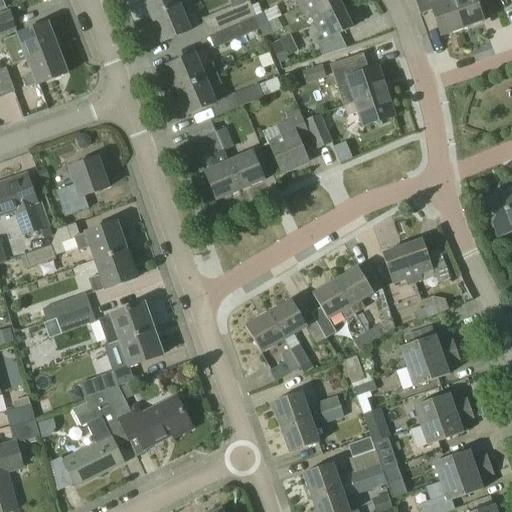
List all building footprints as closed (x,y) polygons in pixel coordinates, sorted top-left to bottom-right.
[(141,0),(149,18),(179,5),(176,0),(141,0)] [(298,8),(314,0),(296,0),(295,1),(298,8)] [(336,0),(314,0),(298,8),(302,15),(307,12),(313,23),(341,9),(336,0)] [(460,31),(449,0),(412,0),(418,16),(431,11),(439,38),(460,31)] [(449,0),(460,31),(481,24),(473,0),(449,0)] [(208,36),(240,23),(255,17),(249,2),(234,9),(233,7),(202,19),(208,36)] [(179,5),(149,18),(160,44),(189,31),(201,26),(196,14),(184,19),(179,5)] [(341,9),(313,23),(318,34),(313,37),(322,57),(347,49),(339,34),(350,28),(341,9)] [(0,34),(17,28),(10,11),(0,14),(0,34)] [(255,17),(259,27),(268,23),(264,14),(255,17)] [(259,27),(255,17),(240,23),(208,36),(213,49),(260,30),(259,27)] [(272,34),(268,23),(259,27),(260,30),(263,38),(272,34)] [(26,61),(56,50),(46,24),(17,36),(18,37),(9,40),(7,41),(11,50),(21,46),(26,61)] [(283,49),(275,53),(279,63),(287,60),(286,57),(283,49)] [(65,75),(56,50),(26,61),(31,74),(21,78),(25,88),(35,84),(36,86),(65,75)] [(176,92),(217,74),(213,64),(200,69),(194,55),(166,67),(176,92)] [(333,77),(329,64),(302,72),(307,85),(333,77)] [(15,93),(6,69),(0,70),(0,97),(0,98),(15,93)] [(339,97),(343,107),(384,93),(376,69),(345,79),(350,93),(339,97)] [(222,85),(217,74),(176,92),(187,117),(215,105),(208,90),(222,85)] [(263,98),(257,85),(232,95),(238,109),(263,98)] [(392,117),(384,93),(343,107),(346,116),(357,113),(362,127),(392,117)] [(308,134),(302,122),(298,112),(286,117),(288,123),(264,134),(281,174),(307,163),(297,139),(308,134)] [(319,115),(302,122),(308,134),(315,151),(331,143),(319,115)] [(228,162),(224,151),(223,151),(215,133),(216,133),(211,121),(187,131),(192,143),(206,137),(218,166),(203,173),(215,202),(240,192),(227,163),(228,162)] [(223,151),(224,151),(233,147),(225,128),(216,133),(215,133),(223,151)] [(252,153),(228,162),(227,163),(240,192),(264,182),(252,153)] [(106,189),(96,159),(67,169),(73,185),(55,192),(64,217),(86,209),(82,197),(106,189)] [(36,203),(25,175),(0,184),(0,216),(14,211),(23,235),(42,228),(33,204),(36,203)] [(511,190),(483,203),(496,235),(511,227),(511,190)] [(93,261),(124,251),(114,222),(83,232),(84,233),(79,234),(76,224),(57,230),(51,246),(20,257),(25,270),(56,260),(55,257),(76,249),(76,250),(87,247),(93,261)] [(401,250),(414,285),(421,282),(419,276),(432,272),(437,285),(450,280),(441,256),(427,260),(421,242),(401,250)] [(407,288),(414,285),(401,250),(382,257),(392,286),(404,282),(407,288)] [(133,279),(124,251),(93,261),(97,275),(86,279),(91,293),(103,289),(133,279)] [(334,282),(354,315),(364,309),(360,302),(373,295),(357,268),(334,282)] [(346,319),(354,315),(334,282),(311,295),(327,321),(342,312),(346,319)] [(42,310),(47,324),(90,308),(84,294),(42,310)] [(288,351),(299,370),(300,369),(303,374),(312,369),(293,335),(305,328),(306,328),(304,325),(290,301),(267,314),(283,341),(284,340),(290,350),(288,351)] [(448,311),(445,302),(413,313),(416,322),(448,311)] [(109,316),(109,317),(99,321),(108,347),(118,343),(118,341),(151,330),(142,304),(109,316)] [(90,308),(47,324),(53,338),(95,322),(90,308)] [(352,336),(370,326),(362,313),(345,323),(352,336)] [(259,354),(283,341),(267,314),(244,328),(259,354)] [(326,341),(325,340),(314,319),(304,325),(306,328),(305,328),(316,347),(326,341)] [(395,329),(392,319),(353,340),(358,350),(395,329)] [(0,346),(14,342),(10,328),(0,330),(0,346)] [(160,357),(151,330),(118,341),(118,343),(127,368),(160,357)] [(406,369),(456,352),(453,342),(438,347),(435,337),(399,350),(406,369)] [(299,370),(288,351),(280,356),(284,363),(269,372),(276,383),(299,370)] [(459,361),(456,352),(406,369),(413,389),(448,376),(445,366),(459,361)] [(365,381),(357,358),(343,363),(352,386),(365,381)] [(113,373),(97,379),(79,385),(84,399),(103,393),(118,387),(113,373)] [(376,390),(373,381),(354,387),(357,397),(376,390)] [(118,387),(103,393),(127,442),(128,442),(129,443),(138,439),(143,448),(171,434),(173,438),(190,429),(177,404),(161,412),(159,406),(142,415),(137,405),(129,409),(118,387)] [(79,388),(67,392),(71,404),(83,400),(79,388)] [(97,445),(62,463),(75,488),(122,464),(114,449),(127,442),(103,393),(84,399),(87,404),(72,410),(81,428),(87,425),(97,445)] [(271,403),(280,428),(308,418),(299,393),(271,403)] [(414,408),(421,427),(470,410),(467,402),(453,407),(448,396),(414,408)] [(318,404),(321,414),(340,408),(337,397),(318,404)] [(5,412),(9,427),(34,420),(28,398),(13,403),(15,409),(5,412)] [(390,434),(380,407),(363,414),(373,441),(390,434)] [(344,419),(340,408),(321,414),(325,425),(344,419)] [(470,410),(421,427),(428,447),(462,434),(459,425),(474,420),(470,410)] [(317,443),(308,418),(280,428),(288,453),(317,443)] [(34,420),(9,427),(13,442),(0,445),(0,511),(15,511),(17,511),(6,474),(24,470),(17,444),(38,437),(34,420)] [(302,474),(310,499),(382,474),(370,438),(349,446),(353,458),(348,460),(352,473),(337,479),(331,464),(302,474)] [(441,484),(490,466),(487,458),(472,464),(468,452),(434,464),(440,483),(441,484)] [(382,472),(398,466),(393,453),(378,459),(382,472)] [(402,479),(398,466),(382,472),(387,484),(402,479)] [(494,477),(490,466),(441,484),(440,483),(425,488),(430,501),(419,505),(421,511),(447,511),(454,510),(452,503),(482,492),(478,482),(494,477)] [(386,485),(382,474),(310,499),(314,511),(348,511),(344,499),(355,495),(356,496),(386,485)]
